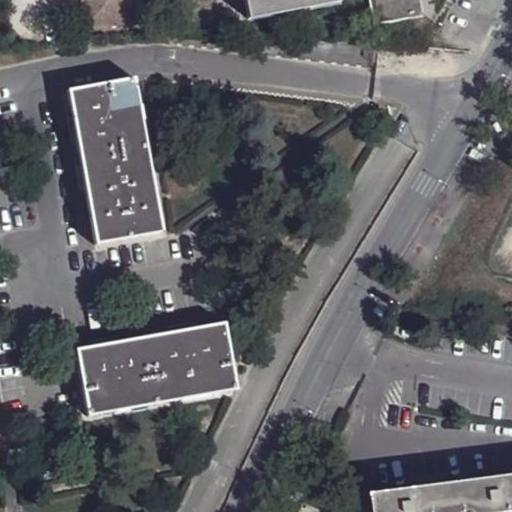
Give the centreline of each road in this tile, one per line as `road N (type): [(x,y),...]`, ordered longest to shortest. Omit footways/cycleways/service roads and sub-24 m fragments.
road 1 (residential): [(465,118),(414,89),(138,56),(0,82)]
road 2 (residential): [(251,511),(329,350),(465,118)]
